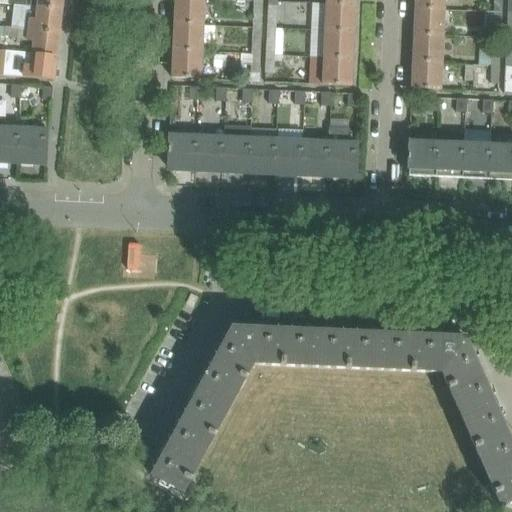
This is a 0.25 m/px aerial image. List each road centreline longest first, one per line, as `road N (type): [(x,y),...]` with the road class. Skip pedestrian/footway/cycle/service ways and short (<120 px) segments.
road 1 (unclassified): [(214,317),(126,458),(9,458),(0,441)]
road 2 (unclassified): [(479,327),(214,317)]
road 3 (residential): [(393,0),(383,220)]
road 4 (residential): [(135,210),(145,0)]
road 5 (residential): [(226,214),(383,220)]
road 6 (residential): [(0,204),(135,210)]
